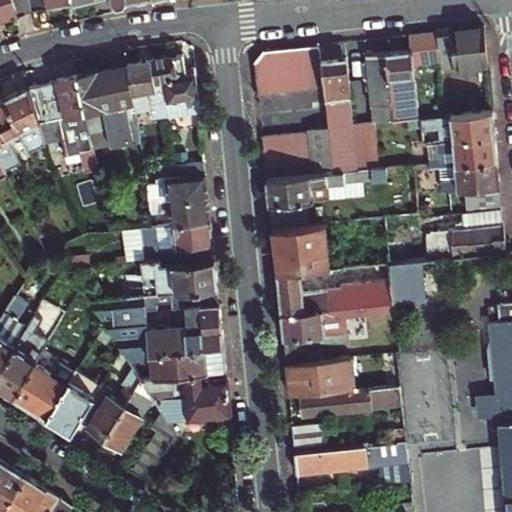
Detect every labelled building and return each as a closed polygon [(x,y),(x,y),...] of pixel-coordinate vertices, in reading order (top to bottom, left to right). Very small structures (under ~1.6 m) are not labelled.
[(0,0),(0,18),(15,13),(30,9),(28,0),(0,0)] [(28,0),(30,9),(53,4),(70,1),(69,0),(28,0)] [(485,64),(481,26),(460,28),(435,31),(439,62),(439,68),(485,64)] [(386,52),(393,119),(407,118),(425,116),(420,64),(439,62),(435,31),(412,33),(413,49),(407,49),(386,52)] [(256,91),(321,84),(318,59),(316,43),(262,49),(253,61),(256,91)] [(165,53),(171,115),(199,113),(194,67),(184,69),(183,62),(182,55),(175,56),(172,57),(171,52),(165,53)] [(374,121),(393,119),(386,52),(374,53),(366,54),(367,57),(363,63),(364,76),(369,80),(374,121)] [(150,117),(171,115),(165,53),(145,56),(125,59),(133,101),(147,98),(149,107),(150,117)] [(356,168),(351,124),(343,56),(331,57),(318,59),(321,84),(325,128),(330,170),(340,169),(356,168)] [(101,63),(74,67),(87,146),(140,137),(135,110),(133,101),(125,59),(101,63)] [(194,61),(183,62),(184,69),(194,67),(194,61)] [(27,82),(43,139),(63,138),(66,153),(76,151),(80,172),(93,167),(88,152),(87,146),(74,67),(51,74),(27,82)] [(0,162),(3,169),(19,161),(7,135),(19,130),(28,147),(43,139),(27,82),(0,94),(0,162)] [(147,98),(133,101),(135,110),(149,107),(147,98)] [(449,113),(451,137),(492,133),(491,122),(490,109),(449,113)] [(449,113),(425,116),(407,118),(409,127),(419,126),(419,129),(438,127),(439,138),(451,137),(449,113)] [(351,124),(356,168),(378,165),(374,121),(351,124)] [(265,177),(330,170),(325,128),(309,129),(310,133),(261,138),(263,157),(265,177)] [(440,163),(495,158),(494,149),(492,133),(451,137),(439,138),(427,140),(429,160),(430,165),(440,163)] [(496,171),(495,158),(440,163),(442,188),(458,187),(497,182),(496,171)] [(204,159),(179,162),(180,173),(166,175),(167,187),(169,200),(207,196),(206,182),(204,159)] [(149,189),(167,187),(166,175),(157,175),(156,164),(145,166),(149,189)] [(340,169),(330,170),(265,177),(266,190),(270,227),(309,223),(307,198),(328,196),(326,182),(362,178),(386,175),(385,164),(378,165),(356,168),(340,169)] [(326,182),(328,196),(363,192),(362,178),(326,182)] [(497,182),(458,187),(461,211),(500,208),(499,198),(497,182)] [(169,209),(170,221),(210,217),(209,207),(207,196),(169,200),(167,187),(149,189),(154,210),(169,209)] [(461,211),(460,211),(461,226),(424,230),(426,256),(504,248),(502,234),(500,208),(461,211)] [(210,217),(170,221),(121,226),(126,258),(140,257),(159,255),(158,246),(212,241),(211,229),(210,217)] [(309,223),(270,227),(273,252),(275,272),(300,269),(335,266),(330,221),(309,223)] [(158,246),(159,255),(160,262),(213,256),(213,248),(212,241),(158,246)] [(89,253),(71,254),(71,264),(89,262),(89,253)] [(143,291),(216,283),(215,275),(213,256),(160,262),(159,255),(140,257),(143,291)] [(419,257),(387,260),(390,299),(423,296),(419,257)] [(300,269),(275,272),(277,295),(279,312),(328,306),(327,291),(303,293),(300,269)] [(217,294),(216,283),(143,291),(145,305),(157,303),(156,297),(171,296),(171,302),(185,300),(186,317),(147,321),(149,350),(202,344),(200,328),(200,325),(200,320),(198,304),(218,301),(217,294)] [(141,376),(201,370),(225,368),(223,353),(222,342),(202,344),(149,350),(147,321),(145,305),(143,291),(91,296),(106,321),(112,330),(141,376)] [(0,366),(26,325),(16,319),(28,301),(15,292),(0,314),(0,366)] [(511,511),(511,298),(498,300),(499,318),(490,319),(491,332),(488,346),(488,349),(490,374),(495,374),(497,391),(476,393),(479,415),(499,413),(507,511),(511,511)] [(328,306),(279,312),(281,335),(284,362),(320,358),(318,344),(350,340),(347,317),(391,313),(390,300),(328,306)] [(218,301),(198,304),(200,320),(200,325),(200,328),(220,326),(219,315),(218,301)] [(0,387),(1,388),(12,395),(34,360),(47,339),(38,333),(47,321),(34,313),(26,325),(0,366),(0,387)] [(106,321),(96,337),(104,343),(112,330),(106,321)] [(200,328),(202,344),(222,342),(221,335),(220,326),(200,328)] [(355,386),(352,354),(320,358),(284,362),(286,381),(287,393),(301,391),(355,386)] [(54,373),(68,381),(76,368),(63,359),(54,373)] [(46,416),(68,381),(54,373),(34,360),(12,395),(28,405),(46,416)] [(68,381),(46,416),(58,424),(69,431),(77,419),(96,388),(99,383),(76,368),(68,381)] [(206,418),(229,416),(227,397),(225,377),(202,380),(201,370),(141,376),(142,377),(153,396),(161,409),(167,419),(184,417),(185,420),(194,419),(194,426),(206,425),(206,418)] [(142,377),(124,404),(104,436),(101,441),(103,446),(112,451),(116,450),(118,449),(153,396),(142,377)] [(399,406),(396,384),(355,388),(355,386),(301,391),(303,415),(399,406)] [(96,388),(77,419),(92,429),(104,436),(124,404),(96,388)] [(147,480),(176,434),(167,419),(161,409),(150,426),(156,430),(130,470),(147,480)] [(321,423),(291,426),(292,435),(294,451),(324,448),(321,423)] [(403,440),(401,429),(390,430),(389,430),(387,430),(388,442),(403,440)] [(388,442),(387,430),(378,431),(379,443),(388,442)] [(388,442),(379,443),(324,448),(294,451),(295,464),(296,471),(374,463),(376,483),(408,480),(403,440),(388,442)] [(0,503),(3,506),(24,473),(6,462),(0,457),(0,503)] [(165,457),(156,471),(168,478),(177,464),(165,457)] [(41,484),(24,473),(3,506),(0,510),(0,511),(47,511),(58,495),(41,484)] [(63,511),(69,503),(58,495),(47,511),(63,511)]
